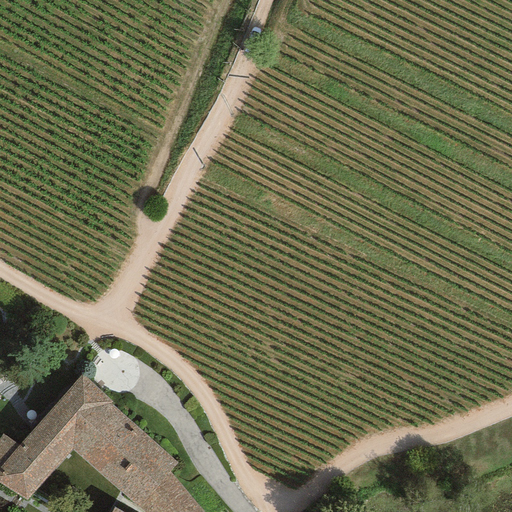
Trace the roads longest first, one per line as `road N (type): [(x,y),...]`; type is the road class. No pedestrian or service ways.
road 1 (track): [(0,272),(182,369),(251,491),(283,511),(386,447),(511,411)]
road 2 (track): [(97,325),(207,136),(267,0)]
